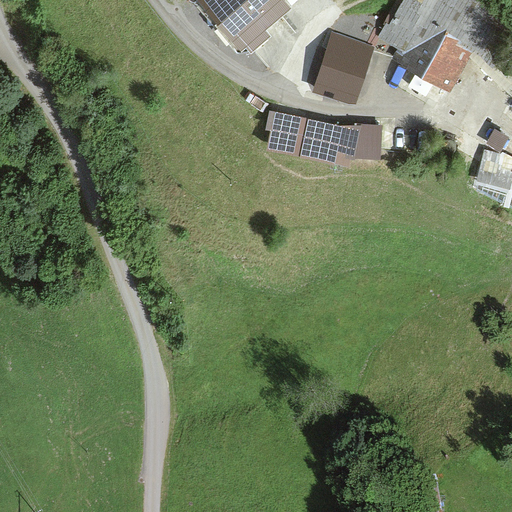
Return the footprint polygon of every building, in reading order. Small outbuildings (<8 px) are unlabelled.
[(285,0),(207,0),(242,43),(246,39),(251,45),(270,30),(265,23),(288,4),(285,0)] [(511,0),(401,0),(386,26),(380,23),(374,33),(398,45),(393,56),(450,90),(473,50),(493,65),(511,34),(511,20),(503,15),(511,1),(511,0)] [(374,45),(333,31),(314,87),(356,101),(374,45)] [(339,122),(277,109),(268,145),(334,161),(334,159),(345,161),(350,161),(350,154),(381,155),(383,123),(339,122)] [(511,157),(485,152),(479,181),(511,187),(511,157)]
